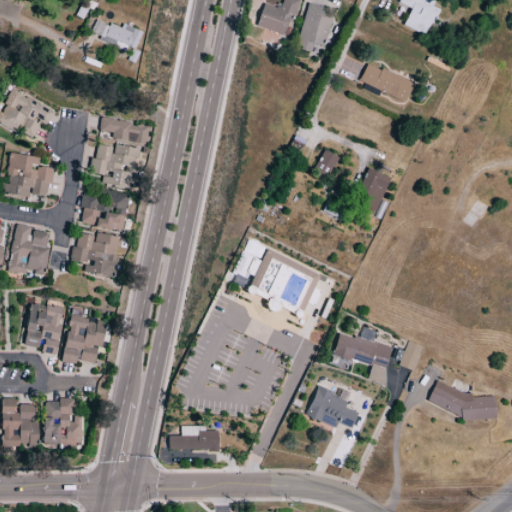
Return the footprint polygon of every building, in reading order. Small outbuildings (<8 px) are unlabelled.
[(296,0),(295,0),(279,0),(277,9),(261,4),(254,26),(284,36),(296,0)] [(433,1),(431,0),(398,0),(397,4),(409,9),(401,27),(425,37),(436,10),(430,7),(433,1)] [(325,9),(305,4),(295,50),(310,53),(312,44),(324,47),(331,17),(323,16),(325,9)] [(140,33),(121,24),(119,28),(109,24),(108,27),(94,21),(88,35),(131,53),(140,33)] [(277,48),(281,36),(267,31),(263,42),(277,48)] [(412,85),(365,64),(357,82),(404,103),(412,85)] [(0,126),(15,134),(16,132),(31,139),(39,123),(45,126),(52,111),(10,91),(0,110),(0,126)] [(109,139),(144,146),(148,127),(100,118),(97,132),(110,134),(109,139)] [(135,149),(112,145),(112,148),(95,146),(93,159),(89,158),(87,172),(109,175),(109,178),(100,177),(99,185),(129,189),(135,149)] [(311,170),(325,178),(337,159),(323,150),(311,170)] [(38,158),(8,154),(4,184),(0,184),(0,183),(0,194),(26,198),(27,195),(45,198),(50,169),(37,167),(38,158)] [(376,213),(387,177),(364,170),(352,205),(376,213)] [(120,233),(126,198),(83,190),(77,225),(120,233)] [(345,225),(351,212),(325,201),(320,213),(345,225)] [(6,273),(43,278),(47,249),(44,248),(46,234),(29,231),(29,227),(13,225),(6,273)] [(81,273),(110,278),(117,238),(93,233),(92,237),(74,234),(69,262),(83,264),(81,273)] [(320,276),(264,250),(246,288),(300,313),(307,297),(310,298),(320,276)] [(61,309),(28,304),(22,346),(36,348),(37,340),(42,341),(40,354),(55,356),(61,309)] [(60,363),(74,365),(75,361),(93,364),(95,348),(100,349),(104,323),(80,320),(82,311),(69,309),(60,363)] [(337,334),(331,352),(329,351),(328,355),(348,362),(349,360),(369,367),(366,374),(365,374),(364,375),(365,376),(364,379),(370,381),(382,388),(382,369),(389,348),(375,343),(375,344),(371,342),(374,333),(361,328),(358,338),(353,337),(352,339),(337,334)] [(395,350),(401,352),(406,341),(421,347),(411,372),(395,366),(397,362),(391,359),(395,350)] [(425,401),(459,419),(459,423),(494,420),(492,396),(469,399),(469,394),(463,395),(454,390),(453,391),(435,382),(425,401)] [(316,387),(303,415),(332,429),(335,423),(348,429),(355,414),(342,408),(345,402),(338,399),(338,398),(333,396),(331,396),(332,394),(316,387)] [(0,446),(36,446),(36,422),(32,422),(32,405),(14,406),(14,400),(0,399),(0,446)] [(40,446),(78,446),(78,417),(70,417),(70,401),(42,401),(42,413),(49,413),(49,419),(40,419),(40,446)] [(216,450),(216,431),(203,432),(203,427),(178,427),(179,436),(166,437),(166,452),(216,450)]
